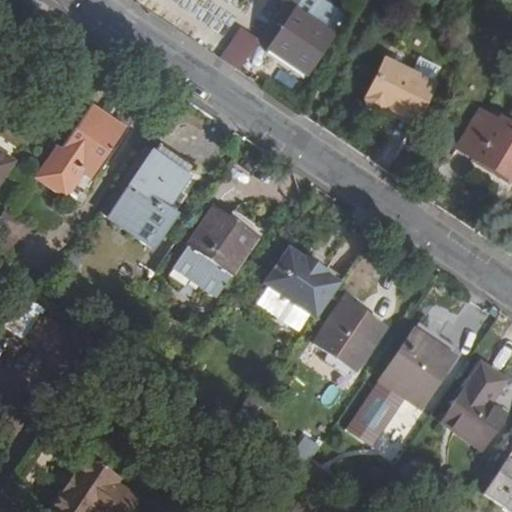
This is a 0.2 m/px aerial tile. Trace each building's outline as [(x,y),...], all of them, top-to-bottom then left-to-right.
[(268,51),(304,77),(329,40),(294,14),(268,51)] [(243,30),(221,61),(238,72),(259,42),(243,30)] [(433,84),(383,59),(363,100),(366,108),(376,113),(384,111),(385,110),(386,107),(395,111),(394,113),(393,116),(413,126),(433,84)] [(93,178),(120,138),(99,124),(105,116),(89,106),(37,182),(53,193),(66,175),(64,173),(70,163),(93,178)] [(482,113),(459,149),(511,183),(511,130),(511,131),(500,124),(482,113)] [(126,129),(105,116),(99,124),(120,138),(126,129)] [(500,124),(511,131),(511,130),(511,123),(504,118),(500,124)] [(159,146),(153,154),(186,176),(191,167),(159,146)] [(0,178),(11,161),(0,153),(0,178)] [(151,248),(173,215),(163,209),(186,176),(153,154),(110,219),(151,248)] [(195,182),(186,176),(163,209),(173,215),(195,182)] [(230,223),(232,218),(215,207),(189,248),(200,256),(232,277),(256,240),(230,223)] [(4,209),(0,215),(0,251),(9,257),(20,240),(8,232),(17,219),(4,209)] [(259,236),(232,218),(230,223),(256,240),(259,236)] [(316,320),(340,285),(324,274),(326,272),(306,257),(304,259),(288,249),(264,285),(270,288),(310,316),(316,320)] [(218,298),(232,277),(200,256),(186,276),(218,298)] [(330,353),(357,370),(387,327),(345,299),(315,343),(330,353)] [(43,318),(26,343),(51,360),(42,372),(66,389),(92,351),(43,318)] [(404,343),(375,387),(415,414),(445,370),(404,343)] [(357,370),(330,353),(324,360),(351,379),(357,370)] [(481,363),(442,420),(483,447),(505,414),(490,403),(505,380),(481,363)] [(229,429),(239,435),(262,401),(252,394),(229,429)] [(309,468),(318,442),(299,436),(290,462),(309,468)] [(511,448),(485,488),(511,506),(511,448)] [(87,455),(49,509),(54,511),(94,511),(96,509),(101,511),(128,511),(138,498),(115,482),(118,477),(87,455)]
